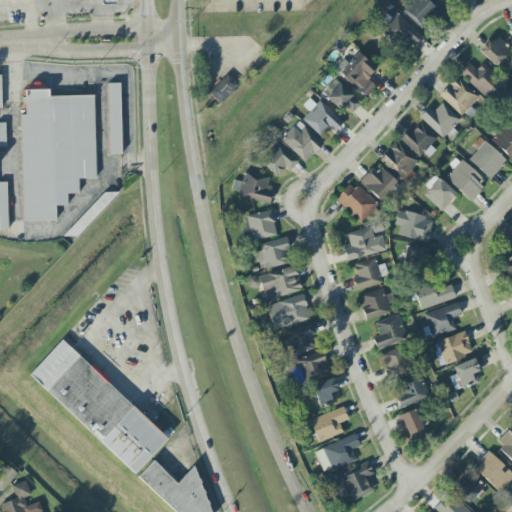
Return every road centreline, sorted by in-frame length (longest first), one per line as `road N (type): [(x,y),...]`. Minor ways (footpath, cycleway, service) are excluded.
road 1 (secondary): [(307,511),(263,420),(230,322),(194,160),(179,0)]
road 2 (secondary): [(150,0),(150,164),(160,268),(181,364),(234,511)]
road 3 (residential): [(409,491),(350,354),(309,205)]
road 4 (residential): [(309,205),(317,187),(464,35),(511,2)]
road 5 (residential): [(380,511),(511,388)]
